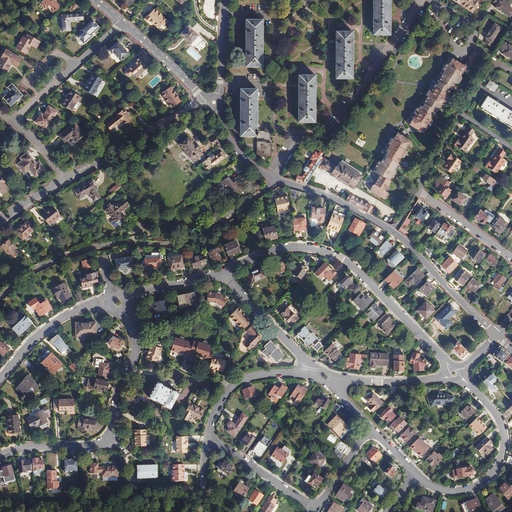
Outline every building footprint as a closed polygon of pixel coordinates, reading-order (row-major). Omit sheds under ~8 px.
[(44,0),(44,1),(54,13),(63,5),(58,0),(44,0)] [(389,34),(389,0),(373,0),(373,6),(375,6),(375,16),(373,16),(373,28),(375,28),(375,34),(389,34)] [(453,0),(472,13),(480,0),(453,0)] [(501,0),(494,0),(492,4),(496,6),(495,8),(510,17),(511,13),(511,8),(508,6),(510,3),(505,0),(502,0),(501,0)] [(157,27),(164,19),(153,9),(144,18),(151,24),(152,23),(157,27)] [(82,20),(82,15),(61,16),(62,31),(70,31),(69,21),(82,20)] [(99,28),(92,20),(81,30),(82,32),(77,36),(84,44),(93,36),(91,34),(99,28)] [(263,66),(263,20),(248,20),(248,26),(246,26),(246,38),(248,38),(248,48),(246,48),(246,61),(248,61),(248,66),(263,66)] [(502,27),(495,23),(485,38),(487,39),(484,43),(491,47),(495,42),(496,43),(501,36),(498,33),(502,27)] [(191,43),(198,36),(188,26),(181,34),(191,43)] [(351,79),(351,31),(337,32),(337,38),(335,38),(335,50),(337,50),(337,61),(335,61),(335,74),(337,74),(337,79),(351,79)] [(24,37),(18,47),(28,53),(31,47),(37,50),(42,43),(29,36),(27,39),(24,37)] [(201,38),(198,36),(191,43),(194,46),(201,38)] [(129,54),(119,42),(109,50),(112,53),(114,52),(121,61),(129,54)] [(502,53),(511,59),(511,46),(504,42),(500,50),(503,52),(502,53)] [(28,53),(18,47),(16,50),(26,56),(28,53)] [(21,60),(5,51),(0,58),(0,69),(5,73),(10,65),(15,68),(21,60)] [(472,57),(476,60),(480,54),(475,51),(472,57)] [(135,76),(136,75),(134,73),(140,68),(142,70),(146,67),(145,66),(150,62),(148,59),(145,61),(142,57),(141,56),(136,60),(137,61),(126,71),(125,73),(128,76),(130,76),(132,73),(135,76)] [(459,62),(453,59),(449,65),(448,64),(442,74),(443,75),(439,81),(438,80),(434,87),(433,86),(426,96),(428,97),(424,103),(422,102),(418,109),(417,108),(411,117),(412,118),(409,124),(417,130),(417,131),(420,133),(421,132),(423,133),(427,127),(428,127),(430,127),(433,122),(432,120),(431,120),(437,111),(438,112),(444,102),(445,102),(447,101),(449,98),(449,96),(448,95),(452,89),(454,90),(458,83),(460,83),(463,79),(462,77),(467,68),(469,69),(472,65),(473,65),(476,60),(472,57),(469,63),(468,62),(466,67),(459,62)] [(101,81),(92,75),(83,90),(93,95),(101,81)] [(314,124),(314,76),(299,76),(299,82),(297,82),(297,94),(299,94),(299,105),(297,105),(297,118),(299,118),(299,124),(314,124)] [(498,86),(490,81),(486,87),(494,92),(498,86)] [(23,96),(12,85),(8,89),(11,92),(4,99),(11,106),(23,96)] [(181,101),(172,86),(162,92),(171,107),(181,101)] [(257,135),(257,148),(260,148),(260,155),(267,155),(268,153),(271,153),(271,131),(257,131),(257,89),(242,89),(242,95),(241,95),(241,107),(242,107),(242,117),(241,117),(241,130),(243,130),(242,136),(257,135)] [(80,98),(69,91),(60,105),(70,111),(76,101),(78,103),(80,98)] [(495,102),(487,97),(481,107),(511,127),(511,110),(511,111),(511,112),(499,105),(498,100),(497,101),(496,101),(495,102)] [(55,112),(46,107),(41,115),(39,114),(35,123),(46,129),(55,112)] [(132,121),(123,110),(117,115),(118,116),(111,123),(115,128),(122,122),(126,126),(132,121)] [(82,134),(73,124),(59,137),(64,143),(71,136),(75,140),(82,134)] [(476,131),(470,127),(466,132),(466,133),(461,140),(459,138),(455,144),(466,152),(472,144),(473,145),(476,140),(472,137),(476,131)] [(411,141),(397,132),(394,138),(391,137),(385,147),(387,148),(383,155),(384,156),(381,162),(379,161),(373,171),(381,175),(375,185),(373,185),(371,189),(372,191),(384,199),(387,199),(389,194),(389,192),(386,190),(397,171),(396,170),(399,164),(398,163),(402,157),(404,157),(407,152),(407,151),(406,150),(411,141)] [(221,139),(218,135),(212,140),(215,144),(217,142),(220,146),(223,144),(220,140),(221,139)] [(189,136),(179,143),(190,158),(191,157),(195,161),(199,158),(198,156),(202,153),(198,148),(199,147),(199,146),(198,145),(197,145),(195,146),(192,142),(193,141),(189,136)] [(260,148),(257,148),(257,157),(271,156),(271,153),(268,153),(267,155),(260,155),(260,148)] [(507,154),(501,150),(497,155),(497,156),(492,163),(491,161),(487,167),(497,175),(503,167),(503,168),(507,163),(503,160),(507,154)] [(37,163),(27,151),(20,157),(22,160),(17,164),(24,173),(29,169),(35,177),(45,169),(39,162),(37,163)] [(299,177),(296,181),(300,183),(306,185),(324,157),(323,157),(325,154),(321,151),(319,154),(316,153),(312,159),(314,161),(309,168),(308,167),(307,167),(304,171),(304,172),(306,173),(303,178),(299,177)] [(209,158),(202,163),(207,170),(226,156),(224,154),(222,155),(220,153),(211,160),(210,159),(209,158)] [(462,161),(451,154),(447,159),(449,161),(445,168),(453,174),(462,161)] [(361,174),(340,159),(335,167),(325,160),(321,166),(335,175),(334,176),(337,178),(337,177),(353,187),(361,174)] [(120,178),(124,184),(127,182),(129,180),(125,174),(120,178)] [(491,186),(495,189),(499,183),(486,174),(483,179),(492,185),(491,186)] [(5,181),(0,175),(0,191),(3,195),(9,190),(3,183),(5,181)] [(244,190),(237,181),(234,184),(229,177),(226,179),(226,178),(217,185),(222,193),(227,189),(232,195),(233,194),(236,197),(244,190)] [(98,188),(93,179),(73,191),(78,199),(88,193),(93,201),(99,198),(94,190),(98,188)] [(444,189),(445,188),(448,183),(442,179),(436,187),(441,191),(439,193),(446,198),(449,193),(444,189)] [(123,185),(120,181),(108,191),(111,195),(123,185)] [(501,190),(509,196),(511,193),(504,187),(501,190)] [(468,200),(458,193),(453,200),(460,205),(461,204),(463,206),(468,200)] [(369,213),(373,206),(350,194),(346,200),(358,207),(369,213)] [(289,195),(278,195),(278,209),(290,208),(289,195)] [(114,202),(106,209),(117,222),(125,215),(122,212),(131,205),(125,197),(116,204),(114,202)] [(60,215),(52,206),(41,216),(49,225),(60,215)] [(427,213),(420,207),(414,215),(421,220),(427,213)] [(325,210),(313,208),(311,219),(318,220),(318,221),(319,222),(320,223),(321,222),(322,222),(323,222),(323,221),(325,210)] [(488,217),(480,211),(475,218),(479,221),(479,222),(482,225),(488,217)] [(398,222),(403,214),(400,212),(397,218),(396,217),(394,220),(395,221),(393,224),(398,222)] [(502,213),(499,217),(508,224),(511,219),(502,213)] [(344,220),(334,214),(332,217),(343,223),(344,220)] [(293,217),(294,229),(306,229),(306,217),(300,217),(293,217)] [(343,223),(332,217),(327,226),(338,232),(343,223)] [(410,220),(406,217),(402,225),(405,228),(410,220)] [(508,224),(499,217),(493,225),(494,225),(493,226),(497,229),(496,230),(501,234),(508,224)] [(364,223),(355,218),(350,227),(359,233),(364,223)] [(440,224),(434,220),(428,228),(434,233),(440,224)] [(34,229),(28,221),(16,232),(22,240),(34,229)] [(441,228),(445,230),(447,232),(446,233),(451,237),(456,229),(451,226),(452,225),(447,221),(446,223),(445,222),(441,228)] [(245,230),(242,222),(230,228),(234,235),(245,230)] [(276,238),(274,227),(269,228),(269,227),(263,228),(265,239),(269,238),(270,239),(276,238)] [(383,237),(375,230),(368,237),(377,245),(383,237)] [(385,240),(378,248),(384,254),(392,246),(388,242),(389,240),(387,238),(385,240)] [(239,250),(235,240),(224,245),(228,255),(239,250)] [(19,253),(9,241),(1,247),(11,259),(19,253)] [(222,257),(218,247),(208,252),(212,261),(222,257)] [(452,253),(463,261),(465,259),(462,257),(466,252),(460,248),(458,250),(455,248),(452,253)] [(403,256),(396,249),(390,255),(397,263),(403,256)] [(485,254),(481,252),(480,253),(476,250),(471,256),(479,262),(485,254)] [(159,265),(159,252),(150,252),(150,258),(144,258),(143,259),(142,259),(142,260),(141,260),(141,263),(142,264),(143,264),(144,265),(149,266),(149,264),(152,264),(153,265),(154,265),(154,267),(155,268),(157,268),(158,267),(158,265),(159,265)] [(206,263),(202,252),(189,256),(193,267),(206,263)] [(411,253),(408,255),(405,259),(408,262),(414,257),(411,253)] [(494,257),(490,254),(485,260),(489,262),(494,266),(497,262),(493,259),(494,257)] [(184,267),(182,255),(168,257),(171,270),(184,267)] [(131,258),(115,261),(117,271),(122,270),(123,271),(124,272),(127,271),(128,270),(128,269),(133,267),(131,258)] [(457,266),(450,258),(441,266),(449,273),(457,266)] [(91,267),(89,260),(82,262),(84,269),(91,267)] [(283,271),(281,262),(276,263),(276,264),(269,265),(270,272),(272,272),(278,271),(278,272),(278,273),(279,273),(281,273),(283,272),(282,271),(283,271)] [(301,277),(306,270),(303,268),(304,266),(300,263),(297,266),(295,265),(293,268),(295,269),(293,272),(301,277)] [(328,282),(329,281),(331,278),(336,273),(333,270),(332,270),(324,263),(315,273),(317,275),(316,276),(317,278),(318,276),(321,279),(322,277),(328,282)] [(421,264),(404,281),(409,286),(414,282),(415,283),(424,275),(421,272),(425,268),(421,264)] [(265,276),(261,267),(246,274),(250,283),(265,276)] [(470,277),(461,270),(454,279),(463,285),(470,277)] [(96,280),(94,272),(86,275),(86,276),(79,279),(82,286),(92,283),(92,282),(96,280)] [(392,272),(386,278),(394,287),(403,278),(400,276),(398,278),(392,272)] [(498,290),(501,286),(500,285),(505,278),(498,273),(491,283),(493,285),(493,286),(498,290)] [(349,279),(346,275),(338,282),(344,288),(351,282),(349,280),(349,279)] [(480,283),(473,278),(468,286),(474,291),(480,283)] [(419,289),(426,296),(439,283),(435,279),(430,284),(427,281),(419,289)] [(70,295),(63,282),(52,288),(56,295),(57,295),(60,300),(70,295)] [(360,287),(357,283),(351,289),(354,292),(360,287)] [(361,291),(355,297),(354,298),(363,308),(373,299),(369,295),(367,297),(361,291)] [(196,301),(194,292),(173,296),(176,308),(192,304),(192,302),(194,302),(194,301),(196,301)] [(221,295),(216,293),(207,292),(206,302),(210,302),(213,302),(217,304),(218,305),(222,308),(228,300),(221,295)] [(51,307),(46,299),(38,303),(35,297),(27,301),(31,308),(33,307),(39,314),(51,307)] [(167,311),(164,300),(160,301),(160,300),(157,301),(157,302),(148,304),(150,315),(167,311)] [(300,310),(291,301),(282,310),(287,314),(284,317),(289,322),(291,321),(294,324),(299,319),(295,315),(300,310)] [(425,302),(417,310),(425,318),(433,311),(425,302)] [(382,312),(373,303),(365,312),(373,320),(382,312)] [(455,311),(448,304),(433,319),(444,330),(451,323),(447,319),(455,311)] [(478,304),(475,307),(483,315),(484,315),(487,312),(478,304)] [(249,323),(250,322),(248,320),(250,317),(246,313),(245,314),(242,311),(243,310),(239,306),(229,316),(241,327),(242,326),(245,328),(249,323)] [(415,312),(421,318),(423,320),(425,318),(417,310),(415,312)] [(386,311),(378,320),(384,326),(381,328),(387,333),(395,324),(390,320),(392,317),(386,311)] [(30,323),(24,315),(12,326),(18,333),(30,323)] [(96,334),(96,321),(75,321),(75,334),(96,334)] [(259,333),(251,325),(246,331),(250,335),(246,339),(248,342),(245,345),(246,345),(246,346),(248,348),(249,349),(252,346),(253,346),(256,343),(261,338),(258,334),(259,333)] [(317,337),(306,325),(305,326),(304,325),(297,332),(298,333),(297,334),(305,342),(304,344),(306,345),(308,345),(309,347),(313,343),(312,342),(317,337)] [(108,344),(108,343),(112,336),(109,334),(103,341),(108,344)] [(121,341),(112,336),(108,343),(118,348),(121,341)] [(184,353),(189,354),(189,352),(192,343),(187,341),(183,340),(183,339),(182,337),(181,336),(179,338),(179,339),(174,337),(170,350),(175,351),(184,353)] [(67,348),(60,338),(52,342),(60,353),(67,348)] [(0,340),(0,350),(4,354),(9,347),(0,340)] [(197,342),(193,340),(192,343),(189,352),(195,353),(194,354),(204,356),(204,357),(208,358),(209,354),(211,345),(207,344),(207,343),(206,341),(204,340),(202,342),(197,341),(197,342)] [(275,345),(270,340),(265,344),(267,346),(262,351),(267,356),(270,354),(276,360),(278,361),(279,361),(281,360),(282,359),(282,357),(282,356),(281,355),(282,352),(280,350),(280,349),(279,347),(277,347),(276,348),(274,346),(275,345)] [(335,349),(337,351),(341,347),(335,341),(333,343),(333,342),(332,344),(336,348),(335,349)] [(461,358),(467,352),(457,342),(452,349),(461,358)] [(323,348),(318,343),(313,347),(318,353),(323,348)] [(160,348),(149,344),(148,349),(147,349),(144,358),(155,361),(157,354),(158,354),(160,348)] [(340,354),(337,351),(335,349),(336,348),(332,344),(325,351),(326,353),(328,355),(330,355),(332,357),(331,358),(332,359),(334,359),(335,360),(340,354)] [(508,354),(500,348),(493,355),(501,362),(508,354)] [(104,362),(105,357),(94,351),(92,356),(95,357),(94,362),(91,362),(92,366),(98,367),(96,376),(105,378),(106,374),(110,375),(111,369),(111,366),(108,365),(108,364),(104,363),(104,362)] [(51,353),(49,355),(46,352),(43,354),(43,355),(43,356),(42,356),(42,357),(43,358),(43,359),(44,359),(44,360),(42,362),(46,366),(47,365),(49,367),(48,368),(53,373),(56,370),(55,369),(57,367),(58,368),(62,364),(51,353)] [(387,365),(388,354),(370,352),(369,366),(375,367),(375,364),(387,365)] [(419,354),(412,352),(409,363),(423,367),(425,360),(418,358),(419,354)] [(349,359),(344,358),(343,366),(358,368),(360,360),(360,355),(350,353),(349,359)] [(392,353),(393,361),(393,370),(402,370),(402,361),(402,353),(392,353)] [(212,359),(209,367),(215,369),(215,368),(223,370),(226,360),(218,358),(218,359),(212,357),(212,359)] [(23,362),(20,366),(26,371),(29,367),(23,363),(23,362)] [(111,369),(110,375),(111,375),(112,371),(114,370),(115,364),(104,362),(104,363),(108,364),(108,365),(111,366),(111,369)] [(40,386),(27,375),(16,388),(24,395),(31,387),(36,391),(40,386)] [(486,378),(482,381),(494,393),(497,390),(494,387),(491,384),(494,381),(495,378),(494,377),(493,375),(490,376),(489,376),(487,379),(486,378)] [(94,388),(97,388),(101,389),(106,390),(107,381),(95,378),(89,377),(87,386),(88,389),(91,389),(94,388)] [(164,385),(157,382),(148,398),(155,402),(156,401),(163,405),(163,406),(170,409),(179,393),(172,390),(164,386),(164,385)] [(511,404),(511,403),(511,395),(500,384),(497,383),(497,384),(494,387),(497,390),(511,404)] [(287,389),(282,385),(279,390),(273,386),(267,395),(270,397),(269,399),(274,402),(277,397),(280,399),(287,389)] [(303,389),(297,385),(291,395),(296,398),(294,402),(297,404),(307,390),(304,387),(303,389)] [(253,387),(247,388),(248,391),(242,393),(244,399),(255,395),(253,387)] [(382,403),(372,392),(365,399),(369,404),(367,407),(372,412),(374,409),(375,410),(382,403)] [(434,394),(427,397),(431,406),(436,404),(444,405),(450,407),(454,397),(446,395),(434,394)] [(317,400),(315,404),(323,410),(329,401),(323,397),(320,402),(317,400)] [(54,399),(54,410),(67,410),(67,414),(75,414),(74,399),(54,399)] [(196,406),(196,405),(195,404),(194,405),(190,403),(185,412),(199,420),(205,410),(199,406),(198,407),(196,406)] [(339,408),(335,404),(330,411),(333,413),(339,408)] [(468,407),(466,405),(459,412),(465,419),(474,411),(470,406),(468,407)] [(392,410),(388,406),(379,415),(383,419),(384,418),(388,422),(394,415),(390,411),(392,410)] [(31,429),(39,425),(41,424),(42,425),(47,423),(46,419),(49,417),(44,409),(33,415),(34,416),(26,420),(31,429)] [(249,417),(244,413),(236,424),(233,422),(232,422),(231,422),(230,423),(229,424),(229,425),(229,426),(230,427),(228,430),(236,436),(242,427),(249,417)] [(19,431),(19,414),(8,415),(9,426),(8,426),(8,432),(19,431)] [(387,428),(390,431),(392,429),(394,431),(396,429),(398,432),(407,423),(400,415),(390,424),(391,424),(387,428)] [(349,431),(336,417),(328,426),(340,439),(349,431)] [(485,428),(476,418),(468,426),(478,435),(485,428)] [(79,428),(83,428),(83,431),(88,432),(88,428),(99,429),(99,421),(79,420),(79,428)] [(145,429),(134,429),(134,435),(135,435),(135,438),(135,445),(146,445),(146,434),(145,434),(145,429)] [(411,436),(405,430),(397,438),(403,444),(411,436)] [(254,439),(247,433),(241,442),(249,447),(254,439)] [(187,436),(177,436),(177,452),(188,452),(187,446),(188,446),(188,441),(187,441),(187,436)] [(491,443),(486,437),(474,449),(480,454),(483,452),(486,455),(492,450),(489,446),(491,443)] [(410,449),(414,453),(415,452),(416,454),(419,456),(428,448),(425,445),(425,444),(424,443),(423,443),(420,440),(410,449)] [(267,447),(259,443),(254,450),(257,452),(257,453),(261,456),(267,447)] [(347,447),(340,443),(333,454),(340,458),(347,447)] [(277,447),(271,456),(283,464),(289,455),(288,455),(281,450),(277,447)] [(284,447),(281,450),(288,455),(290,451),(284,447)] [(381,456),(373,447),(365,455),(374,463),(381,456)] [(459,452),(456,449),(449,455),(452,458),(459,452)] [(436,454),(434,451),(425,459),(432,466),(442,457),(438,453),(436,454)] [(319,469),(321,465),(325,460),(315,453),(309,462),(319,469)] [(39,458),(31,459),(33,470),(33,474),(38,473),(38,470),(44,469),(44,460),(39,461),(39,458)] [(18,471),(33,470),(31,459),(18,460),(18,471)] [(77,471),(77,460),(64,461),(64,472),(77,471)] [(219,462),(216,466),(229,475),(231,475),(232,472),(231,471),(233,467),(225,461),(223,464),(219,462)] [(158,462),(137,463),(137,476),(158,475),(158,462)] [(110,476),(110,479),(118,479),(118,465),(102,466),(98,467),(98,463),(90,463),(90,473),(98,473),(98,472),(102,472),(102,476),(106,476),(110,476)] [(15,479),(10,464),(1,467),(2,470),(1,471),(1,470),(0,469),(0,476),(2,476),(4,482),(15,479)] [(184,465),(173,465),(173,471),(173,481),(184,481),(184,474),(183,474),(183,470),(184,470),(184,465)] [(395,471),(389,466),(384,473),(391,477),(395,471)] [(464,475),(462,468),(455,470),(457,477),(464,475)] [(47,479),(47,490),(59,490),(58,484),(56,484),(56,473),(49,473),(49,479),(47,479)] [(312,477),(308,474),(304,481),(312,487),(313,485),(317,488),(322,480),(314,474),(312,477)] [(241,479),(235,487),(232,491),(242,498),(249,488),(245,485),(246,483),(241,479)] [(511,495),(511,492),(503,484),(497,490),(507,500),(511,495)] [(354,492),(344,485),(336,497),(347,504),(354,492)] [(386,492),(377,485),(372,492),(381,499),(386,492)] [(262,496),(255,491),(249,501),(256,505),(262,496)] [(498,511),(504,508),(493,494),(485,500),(490,507),(488,509),(490,511),(498,511)] [(276,501),(269,496),(259,511),(260,511),(259,511),(269,511),(274,506),(273,505),(276,501)] [(429,511),(430,511),(434,500),(421,497),(419,503),(417,502),(415,508),(429,511)] [(481,511),(476,498),(460,505),(463,511),(468,509),(468,511),(481,511)] [(370,511),(374,508),(365,501),(359,507),(361,509),(359,511),(370,511)] [(341,511),(343,510),(334,503),(328,511),(341,511)]
